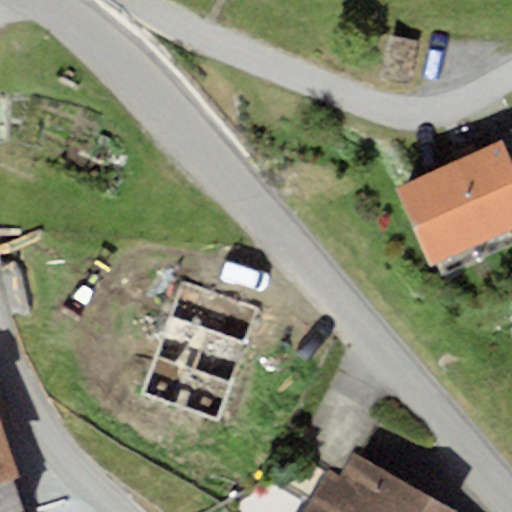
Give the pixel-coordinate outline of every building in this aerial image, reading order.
[(418,43),(389,37),(381,81),(409,86),(418,43)] [(495,145),(395,188),(429,267),(511,230),(511,130),(492,140),(495,145)] [(270,304),(175,271),(130,401),(226,433),(270,304)] [(0,414),(0,511),(26,511),(14,478),(22,476),(0,414)] [(340,475),(326,467),(302,511),(452,511),(350,457),(340,475)]
